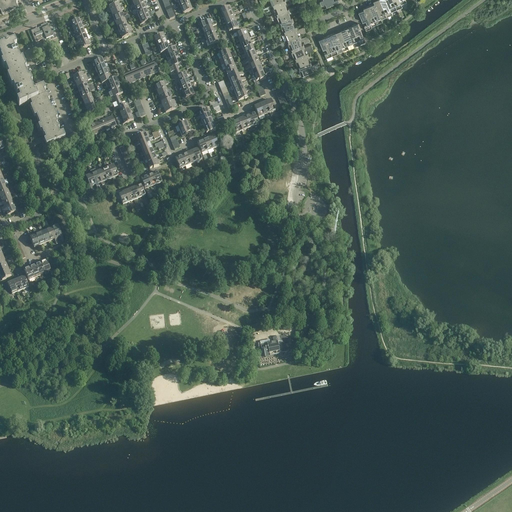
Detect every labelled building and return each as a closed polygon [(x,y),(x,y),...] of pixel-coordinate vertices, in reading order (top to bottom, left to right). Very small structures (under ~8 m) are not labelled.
[(142,0),(139,0),(133,3),(135,8),(147,4),(146,1),(143,2),(142,0)] [(187,0),(186,0),(179,3),(180,6),(177,7),(178,10),(190,5),(187,0)] [(283,0),(273,4),(276,13),(287,9),(284,2),(285,1),(284,0),(283,0)] [(374,3),(381,19),(386,17),(379,0),(374,0),(373,1),(374,3)] [(392,14),(391,12),(386,0),(379,0),(386,17),(392,14)] [(386,0),(391,12),(396,9),(392,0),(386,0)] [(402,7),(401,4),(398,0),(392,0),(396,9),(402,7)] [(118,3),(109,7),(111,12),(123,8),(122,5),(119,6),(118,3)] [(382,22),(381,19),(374,3),(369,6),(376,24),(382,22)] [(147,4),(135,8),(137,14),(146,10),(145,7),(148,6),(147,4)] [(190,5),(178,10),(179,12),(182,11),(183,14),(192,10),(190,5)] [(369,6),(363,8),(363,9),(364,9),(371,26),(376,24),(369,6)] [(223,9),(217,11),(219,14),(221,13),(222,16),(232,12),(229,7),(223,9)] [(123,8),(111,12),(113,18),(122,14),(121,11),(124,10),(123,8)] [(275,14),(274,14),(275,17),(276,17),(278,16),(280,22),(291,18),(290,18),(288,11),(289,10),(288,8),(287,9),(276,13),(275,14)] [(372,27),(371,26),(364,9),(363,9),(358,12),(366,30),(372,28),(372,27)] [(146,10),(137,14),(139,19),(151,14),(150,12),(148,13),(146,10)] [(222,16),(220,17),(221,19),(223,18),(225,21),(234,17),(232,12),(222,16)] [(122,14),(113,18),(115,23),(129,17),(128,15),(124,17),(122,14)] [(151,14),(139,19),(142,24),(151,21),(149,18),(152,17),(151,14)] [(129,17),(115,23),(118,28),(127,25),(125,22),(130,20),(129,17)] [(225,21),(222,22),(223,24),(226,23),(227,26),(236,23),(234,17),(225,21)] [(277,23),(277,24),(278,28),(279,28),(282,27),(284,31),(294,27),(294,26),(291,20),(293,19),(292,17),(290,18),(291,18),(280,22),(277,23)] [(67,24),(68,27),(71,25),(72,29),(81,25),(79,19),(67,24)] [(206,22),(200,24),(202,30),(212,27),(216,25),(215,22),(213,23),(212,20),(206,23),(206,22)] [(58,33),(53,22),(48,24),(47,25),(47,24),(42,26),(42,27),(41,27),(37,29),(35,29),(31,31),(35,42),(41,40),(42,40),(44,43),(56,38),(55,35),(58,33)] [(227,26),(224,27),(225,29),(228,28),(229,32),(232,30),(233,31),(238,29),(236,23),(227,26)] [(360,44),(365,41),(358,23),(355,24),(352,25),(360,44)] [(73,31),(68,34),(69,36),(70,36),(72,35),(84,30),(81,25),(72,29),(73,31)] [(127,25),(118,28),(120,34),(132,29),(130,26),(128,27),(127,25)] [(352,25),(346,28),(354,46),(360,44),(352,25)] [(294,27),(284,31),(287,40),(299,35),(301,35),(306,32),(304,27),(297,29),(295,26),(294,26),(294,27)] [(212,27),(202,30),(205,36),(214,32),(216,31),(215,29),(213,30),(212,27)] [(346,28),(341,30),(349,48),(354,46),(346,28)] [(132,29),(120,34),(122,39),(131,35),(130,32),(132,31),(132,29)] [(84,30),(72,35),(70,36),(71,38),(75,36),(77,39),(86,35),(84,30)] [(236,34),(234,35),(235,38),(237,36),(239,39),(239,40),(248,36),(246,30),(239,33),(236,34)] [(341,30),(335,32),(343,51),(349,48),(341,30)] [(214,32),(205,36),(207,41),(216,37),(219,36),(218,34),(215,35),(214,32)] [(335,32),(330,35),(337,53),(343,51),(335,32)] [(154,38),(156,43),(168,38),(167,36),(164,37),(163,34),(154,38)] [(75,43),(76,45),(88,41),(86,35),(77,39),(78,42),(75,43)] [(299,35),(287,40),(291,49),(302,45),(302,44),(301,42),(303,41),(304,44),(310,41),(307,36),(302,38),(301,35),(300,36),(299,35)] [(330,35),(324,37),(332,55),(337,53),(330,35)] [(239,39),(236,41),(237,43),(240,42),(241,45),(250,41),(248,36),(239,40),(239,39)] [(216,37),(207,41),(209,46),(215,44),(216,44),(221,42),(220,39),(217,40),(216,37)] [(324,37),(318,39),(326,58),(332,55),(324,37)] [(168,38),(156,43),(158,48),(167,45),(166,42),(169,41),(168,38)] [(88,41),(76,45),(77,48),(80,47),(81,50),(90,46),(88,41)] [(238,46),(236,47),(237,49),(239,48),(242,47),(243,50),(252,46),(250,41),(241,45),(238,46)] [(13,43),(0,48),(0,55),(15,91),(17,97),(18,96),(20,101),(19,101),(21,106),(30,102),(44,135),(48,145),(63,139),(61,133),(60,134),(58,130),(59,129),(41,86),(32,90),(30,85),(18,57),(17,58),(16,56),(18,55),(17,52),(15,53),(13,49),(15,48),(13,43)] [(302,45),(291,49),(295,58),(305,53),(307,53),(313,50),(311,44),(304,47),(303,44),(302,44),(302,45)] [(167,45),(158,48),(160,54),(164,52),(172,49),(171,46),(169,47),(167,45)] [(164,52),(166,57),(177,53),(174,45),(171,46),(172,49),(164,52)] [(243,50),(238,52),(239,54),(244,52),(245,55),(254,52),(252,46),(243,50)] [(224,51),(219,53),(218,53),(221,59),(230,56),(233,55),(232,52),(229,53),(228,50),(224,52),(224,51)] [(245,55),(240,57),(241,60),(246,58),(247,61),(257,57),(254,52),(245,55)] [(177,53),(166,57),(168,63),(174,61),(174,63),(177,62),(176,60),(179,58),(179,59),(179,58),(177,53)] [(305,53),(295,58),(299,67),(309,62),(306,55),(308,55),(307,53),(305,53)] [(230,56),(221,59),(223,65),(232,61),(235,60),(234,58),(231,59),(230,56)] [(247,61),(243,63),(244,65),(248,63),(249,66),(250,66),(259,62),(257,57),(247,61)] [(105,58),(93,63),(95,68),(104,64),(103,62),(106,60),(105,58)] [(232,61),(223,65),(225,70),(234,66),(235,66),(237,65),(236,63),(233,64),(232,61)] [(309,62),(299,67),(302,75),(300,76),(300,77),(314,71),(314,70),(313,71),(312,68),(314,67),(316,70),(321,68),(318,62),(310,65),(310,64),(311,64),(310,61),(309,62)] [(155,62),(150,64),(154,74),(159,72),(155,62)] [(249,66),(245,68),(246,70),(250,68),(252,71),(261,68),(259,62),(250,66),(249,66)] [(104,64),(95,68),(97,73),(109,69),(108,66),(105,67),(104,64)] [(150,64),(144,66),(148,76),(154,74),(150,64)] [(168,68),(168,69),(170,74),(178,71),(176,66),(176,65),(175,65),(176,66),(168,69),(168,68)] [(144,66),(139,68),(143,78),(148,76),(144,66)] [(234,66),(225,70),(227,75),(237,71),(239,70),(238,68),(236,69),(234,66)] [(139,68),(134,71),(138,80),(143,78),(139,68)] [(252,71),(249,72),(250,74),(253,73),(254,76),(263,73),(261,68),(252,71)] [(109,69),(97,73),(99,79),(109,75),(107,72),(110,71),(109,69)] [(134,71),(128,73),(132,83),(138,80),(134,71)] [(178,71),(170,74),(172,79),(180,76),(178,71)] [(237,71),(227,75),(230,80),(239,77),(244,75),(243,72),(238,74),(237,71)] [(132,83),(128,73),(123,75),(127,85),(132,83)] [(254,76),(249,78),(250,81),(255,79),(256,82),(254,82),(256,86),(261,84),(260,81),(266,79),(263,73),(254,76)] [(73,77),(75,83),(87,78),(86,75),(83,76),(82,74),(73,77)] [(173,81),(177,80),(179,83),(188,79),(186,74),(180,76),(172,79),(173,81)] [(109,75),(99,79),(102,84),(105,83),(113,79),(112,77),(110,78),(109,75)] [(115,76),(112,77),(113,79),(105,83),(107,88),(118,83),(116,78),(115,76)] [(239,77),(230,80),(232,86),(241,82),(246,80),(245,78),(240,80),(239,77)] [(87,78),(75,83),(77,88),(86,84),(85,81),(88,80),(87,78)] [(177,87),(178,89),(190,84),(188,79),(179,83),(180,86),(177,87)] [(154,87),(157,92),(166,88),(165,85),(167,84),(166,82),(154,87)] [(241,82),(232,86),(234,91),(243,87),(248,85),(247,83),(242,85),(241,82)] [(118,83),(107,88),(109,93),(115,91),(115,93),(118,92),(117,90),(120,88),(118,83)] [(86,84),(77,88),(79,93),(91,88),(90,86),(88,87),(86,84)] [(190,84),(178,89),(179,92),(182,91),(183,93),(192,90),(190,84)] [(243,87),(234,91),(236,96),(245,93),(250,91),(249,88),(244,90),(243,87)] [(91,88),(79,93),(82,98),(91,95),(90,92),(92,91),(92,90),(91,88)] [(109,93),(107,94),(109,99),(117,96),(123,94),(122,92),(120,88),(117,90),(118,92),(115,93),(115,91),(109,93)] [(166,88),(157,92),(159,97),(171,92),(170,90),(167,91),(166,88)] [(182,97),(183,100),(185,99),(195,95),(192,90),(183,93),(184,96),(182,97)] [(171,92),(159,97),(161,102),(170,99),(169,96),(172,95),(171,92)] [(245,93),(236,96),(238,102),(245,99),(245,100),(250,97),(252,96),(251,94),(247,95),(245,93)] [(91,95),(82,98),(84,104),(96,99),(95,96),(92,98),(91,95)] [(117,96),(109,99),(111,105),(119,101),(117,96)] [(96,99),(84,104),(86,109),(95,105),(94,102),(97,101),(96,99)] [(170,99),(161,102),(163,108),(175,103),(174,100),(171,101),(170,99)] [(271,100),(265,102),(270,113),(275,111),(271,100)] [(121,107),(119,101),(111,105),(113,110),(121,107)] [(265,102),(260,105),(264,116),(270,113),(265,102)] [(175,103),(163,108),(166,113),(175,109),(173,106),(176,105),(175,103)] [(127,104),(121,107),(113,110),(114,112),(119,110),(120,113),(129,110),(127,104)] [(95,105),(86,109),(88,114),(100,110),(99,107),(96,108),(95,105)] [(260,105),(254,107),(258,118),(264,116),(260,105)] [(200,110),(193,113),(194,116),(199,114),(200,117),(209,114),(207,108),(200,111),(200,110)] [(119,117),(119,120),(131,115),(129,110),(120,113),(121,116),(119,117)] [(248,113),(249,116),(253,127),(259,124),(254,113),(251,115),(250,113),(248,113)] [(200,117),(195,119),(196,121),(201,119),(202,122),(202,123),(211,119),(209,114),(200,117)] [(131,115),(119,120),(120,122),(123,121),(124,124),(133,120),(131,115)] [(242,116),(243,118),(248,129),(253,127),(249,116),(245,117),(244,115),(242,116)] [(112,116),(107,118),(111,128),(116,126),(112,116)] [(236,118),(237,120),(242,131),(248,129),(243,118),(240,119),(239,117),(236,118)] [(107,118),(102,120),(106,130),(111,128),(107,118)] [(202,122),(200,123),(200,126),(203,125),(204,128),(213,124),(211,119),(202,123),(202,122)] [(231,120),(233,126),(230,127),(234,135),(242,131),(237,120),(234,122),(233,119),(231,120)] [(102,120),(96,122),(100,132),(106,130),(102,120)] [(96,122),(91,125),(95,134),(100,132),(96,122)] [(177,126),(180,132),(189,128),(186,122),(181,124),(181,125),(177,126)] [(204,128),(202,129),(203,131),(205,130),(206,133),(210,132),(216,130),(213,124),(204,128)] [(86,127),(90,137),(95,134),(91,125),(86,127)] [(189,128),(180,132),(182,138),(186,136),(186,135),(191,133),(189,128)] [(134,144),(148,139),(146,133),(139,136),(139,135),(132,138),(133,141),(138,139),(139,142),(134,144)] [(214,136),(208,138),(213,149),(219,147),(214,136)] [(208,138),(203,141),(207,151),(213,149),(208,138)] [(148,139),(134,144),(135,147),(140,145),(141,148),(150,144),(148,139)] [(203,141),(197,143),(202,154),(207,151),(203,141)] [(141,148),(138,149),(139,151),(142,150),(143,153),(141,154),(152,149),(150,144),(141,148)] [(191,149),(192,151),(196,162),(202,160),(197,149),(194,150),(193,148),(191,149)] [(152,149),(141,154),(141,156),(144,155),(145,158),(143,159),(154,154),(152,149)] [(185,151),(186,154),(191,164),(196,162),(192,151),(188,153),(187,151),(185,151)] [(180,154),(181,156),(185,167),(191,164),(186,154),(183,155),(182,153),(180,154)] [(154,154),(143,159),(144,162),(146,160),(147,163),(157,160),(154,154)] [(174,156),(176,161),(179,169),(185,167),(181,156),(177,157),(176,155),(174,156)] [(157,160),(147,163),(145,164),(146,167),(148,166),(150,169),(153,168),(159,166),(157,160)] [(113,165),(108,168),(112,178),(112,179),(113,181),(115,180),(114,178),(118,176),(113,165)] [(108,168),(102,170),(107,181),(106,181),(107,183),(110,182),(109,180),(112,179),(112,178),(108,168)] [(102,170),(97,172),(101,183),(102,186),(104,185),(103,182),(106,181),(107,181),(102,170)] [(91,175),(97,190),(100,189),(98,184),(101,183),(97,172),(91,175)] [(157,172),(151,174),(156,185),(162,183),(157,172)] [(151,174),(146,176),(151,187),(156,185),(151,174)] [(91,175),(85,177),(92,192),(94,191),(92,187),(95,185),(97,190),(91,175)] [(151,187),(146,176),(140,179),(145,190),(151,187)] [(136,184),(134,185),(135,187),(140,198),(145,196),(141,185),(137,186),(136,184)] [(131,186),(128,187),(129,190),(134,200),(140,198),(135,187),(132,189),(131,186)] [(123,190),(124,192),(128,203),(134,200),(129,190),(126,191),(125,189),(123,190)] [(0,197),(0,200),(10,196),(8,191),(0,193),(0,197)] [(120,191),(115,193),(117,200),(120,199),(123,205),(128,203),(124,192),(121,193),(120,191)] [(10,196),(0,200),(0,202),(2,202),(3,205),(12,201),(10,196)] [(2,209),(3,211),(14,207),(12,201),(3,205),(4,208),(2,209)] [(14,207),(3,211),(4,214),(6,213),(8,216),(17,212),(14,207)] [(58,226),(52,228),(56,239),(60,237),(62,242),(64,241),(58,226)] [(52,228),(46,230),(51,241),(54,240),(56,244),(58,244),(56,239),(52,228)] [(46,230),(41,233),(45,243),(49,242),(50,244),(52,243),(51,241),(46,230)] [(41,233),(35,235),(40,246),(43,244),(44,246),(46,245),(45,243),(41,233)] [(34,248),(38,247),(38,249),(41,248),(40,246),(35,235),(30,237),(34,248)] [(39,261),(40,264),(45,274),(51,272),(46,261),(44,262),(43,260),(39,261)] [(37,262),(34,264),(35,266),(39,277),(45,274),(40,264),(38,265),(37,262)] [(6,265),(0,268),(0,274),(9,271),(6,265)] [(28,266),(29,268),(34,279),(39,277),(35,266),(33,267),(32,265),(28,266)] [(23,268),(25,273),(28,281),(34,279),(29,268),(27,269),(26,267),(23,268)] [(9,271),(0,274),(0,275),(2,280),(5,279),(5,278),(11,276),(9,271)] [(24,277),(18,279),(23,290),(28,287),(24,277)] [(18,279),(13,281),(17,292),(23,290),(18,279)] [(13,281),(4,285),(6,289),(9,288),(12,294),(17,292),(13,281)] [(269,340),(260,342),(260,345),(261,348),(261,350),(264,350),(265,357),(280,354),(279,352),(280,352),(281,352),(283,352),(285,352),(286,352),(288,351),(288,350),(289,349),(290,348),(290,347),(290,345),(291,344),(290,344),(290,342),(290,341),(289,340),(288,339),(288,338),(286,338),(285,337),(283,337),(282,337),(281,337),(280,337),(280,336),(273,338),(274,343),(270,343),(269,340)]
